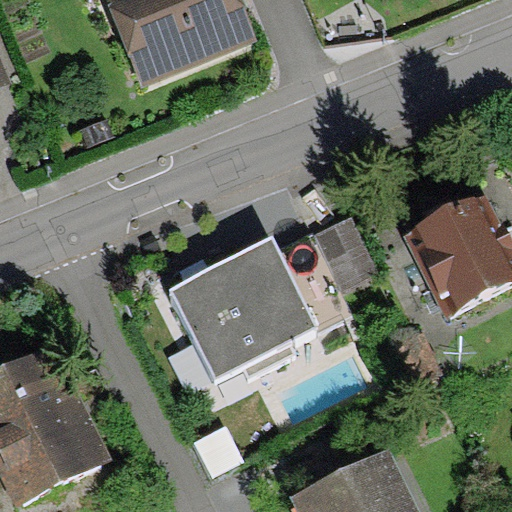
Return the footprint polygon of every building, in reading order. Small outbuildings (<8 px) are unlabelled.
[(105,0),(142,88),(257,42),(240,0),(105,0)] [(0,85),(11,81),(0,51),(0,85)] [(445,193),(362,233),(402,323),(488,285),(445,193)] [(326,348),(361,336),(327,238),(293,250),(326,348)] [(269,242),(158,288),(203,389),(281,349),(261,315),(296,296),(269,242)] [(297,433),(388,396),(369,350),(278,387),(297,433)] [(0,367),(0,498),(52,475),(0,367)] [(412,511),(389,463),(292,506),(295,511),(412,511)]
